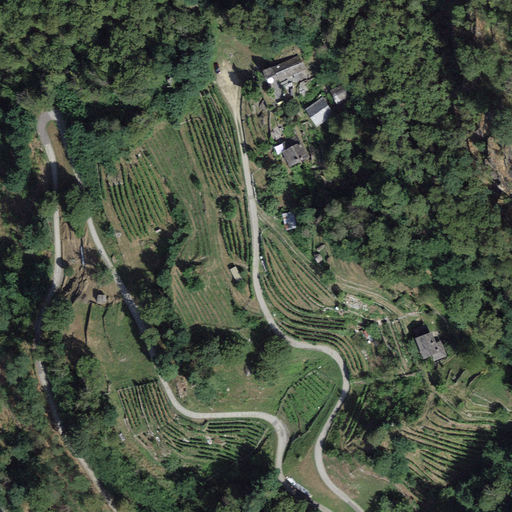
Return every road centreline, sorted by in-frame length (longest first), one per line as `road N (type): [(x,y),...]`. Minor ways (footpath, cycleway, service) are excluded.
road 1 (residential): [(117,511),(62,431),(36,348),(57,266),(54,173),(41,126),(52,116),(90,225),(171,397),(188,413),(254,414),(276,423),(284,484),(326,511)]
road 2 (residential): [(360,511),(328,483),(317,454),(346,387),(341,362),(322,348),(288,341),(257,288),(252,205),(226,71)]
road 3 (track): [(410,342),(389,305),(326,279),(252,205)]
